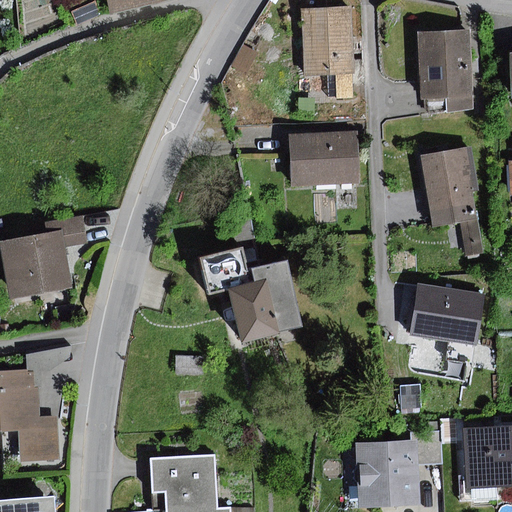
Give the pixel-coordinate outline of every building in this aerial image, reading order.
[(94,0),(67,0),(66,0),(77,26),(101,15),(94,0)] [(107,0),(110,15),(171,0),(107,0)] [(352,7),(301,10),(305,77),(328,75),(353,74),(356,74),(352,7)] [(472,29),(419,32),(422,99),(429,99),(430,115),(475,108),(472,29)] [(353,74),(328,75),(329,98),(354,97),(353,74)] [(314,99),(298,99),(298,115),(314,115),(314,99)] [(358,133),(290,136),(292,187),(360,184),(358,133)] [(471,148),(421,157),(434,226),(463,221),(469,254),(485,251),(474,191),(479,191),(471,148)] [(249,210),(232,214),(238,242),(255,238),(249,210)] [(85,217),(61,220),(63,232),(65,248),(89,244),(85,217)] [(63,232),(2,243),(12,298),(73,287),(65,248),(63,232)] [(241,249),(201,259),(210,294),(226,290),(240,344),(302,328),(285,261),(246,271),(241,249)] [(486,295),(419,284),(410,335),(477,346),(486,295)] [(204,357),(177,356),(175,375),(203,377),(204,357)] [(33,371),(0,372),(0,434),(19,434),(42,433),(41,418),(40,388),(34,388),(33,371)] [(420,385),(400,386),(401,411),(421,410),(420,385)] [(59,417),(41,418),(42,433),(19,434),(21,463),(61,460),(59,417)] [(503,456),(511,455),(511,426),(464,430),(466,458),(503,456)] [(415,433),(415,442),(416,465),(442,464),(441,432),(415,433)] [(415,442),(355,444),(358,508),(418,506),(416,465),(415,442)] [(156,511),(167,511),(218,508),(215,455),(150,459),(153,511),(156,511)] [(511,455),(503,456),(505,487),(511,486),(511,455)] [(505,487),(503,456),(466,458),(468,490),(505,487)] [(57,511),(56,499),(0,501),(0,511),(57,511)]
